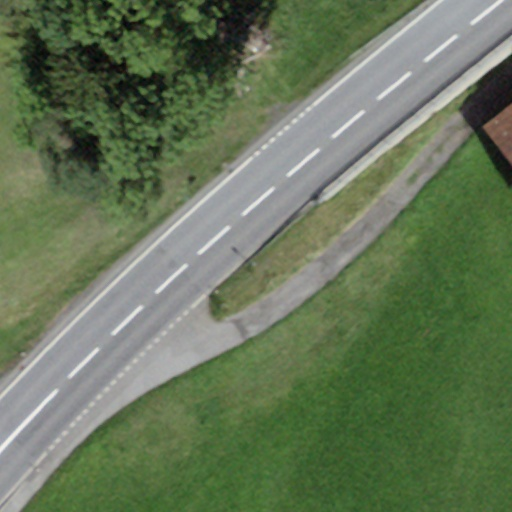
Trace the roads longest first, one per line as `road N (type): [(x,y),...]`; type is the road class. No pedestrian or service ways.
road 1 (primary): [(510,0),(382,94),(214,243),(82,366),(0,460)]
road 2 (track): [(82,366),(159,356),(270,311),(511,75)]
